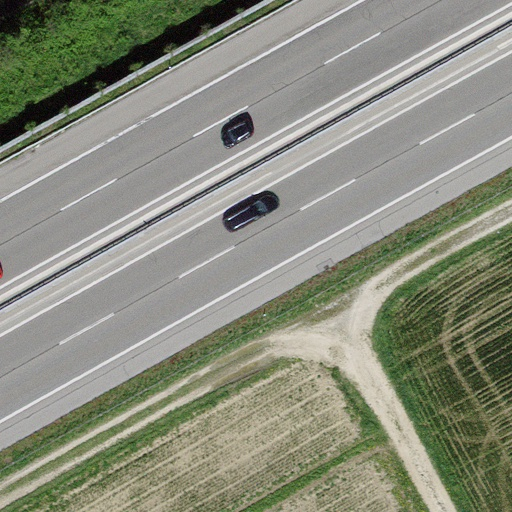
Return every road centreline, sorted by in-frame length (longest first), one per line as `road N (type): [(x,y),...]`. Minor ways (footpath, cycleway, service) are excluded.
road 1 (motorway): [(0,377),(511,92)]
road 2 (track): [(0,494),(511,210)]
road 3 (motorway): [(439,0),(0,244)]
road 4 (track): [(335,309),(444,511)]
